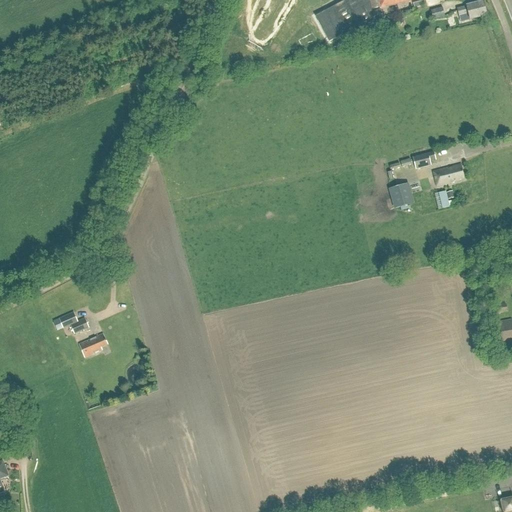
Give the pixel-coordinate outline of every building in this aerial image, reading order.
[(346,0),(315,17),(329,42),(341,36),(346,44),(363,35),(365,39),(386,28),(379,15),(375,17),(373,9),(380,7),(380,9),(415,0),(346,0)] [(468,13),(469,20),(486,16),(482,2),(456,9),(457,16),(468,13)] [(441,7),(431,10),(433,19),(444,16),(441,7)] [(433,152),(412,158),(411,158),(415,170),(431,165),(430,161),(436,159),(433,152)] [(433,172),(436,186),(456,181),(456,180),(464,178),(460,165),(433,172)] [(407,184),(389,189),(395,209),(413,204),(407,184)] [(425,215),(440,213),(439,204),(423,205),(425,215)] [(493,305),(495,313),(502,312),(501,304),(493,305)] [(70,326),(74,335),(89,328),(85,318),(77,322),(73,313),(59,319),(63,329),(70,326)] [(498,323),(502,343),(511,340),(511,323),(511,324),(511,320),(498,323)] [(78,345),(84,358),(102,350),(100,348),(107,345),(102,334),(78,345)] [(511,511),(511,497),(500,500),(502,511),(511,511)]
